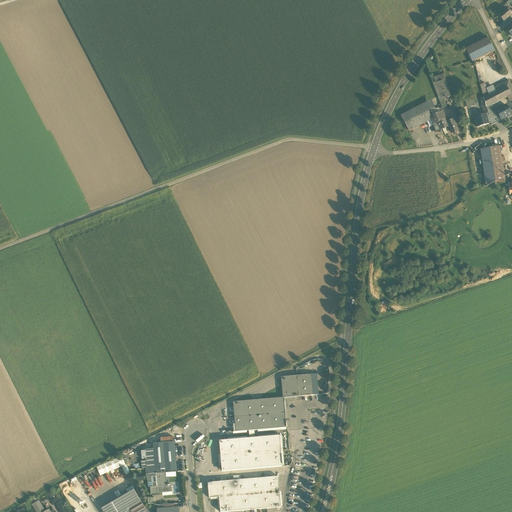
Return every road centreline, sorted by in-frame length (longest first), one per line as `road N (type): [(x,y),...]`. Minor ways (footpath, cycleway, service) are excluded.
road 1 (track): [(372,149),(288,139),(0,248)]
road 2 (track): [(1,511),(347,338)]
road 3 (tertiary): [(322,511),(372,149)]
road 4 (tertiary): [(372,149),(411,68),(466,0)]
road 5 (unclassified): [(511,130),(445,147),(372,149)]
